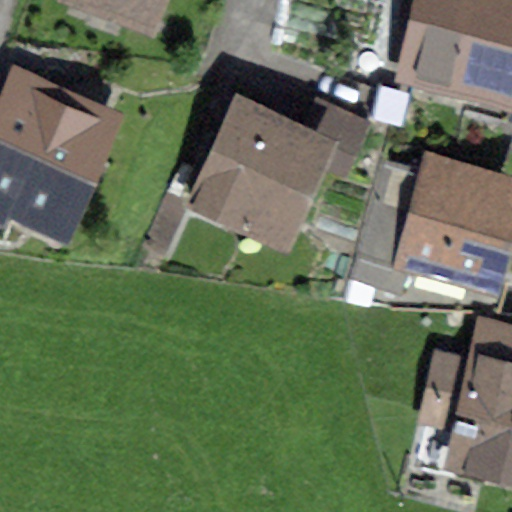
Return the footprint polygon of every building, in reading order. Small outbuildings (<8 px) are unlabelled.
[(165,0),(112,0),(153,23),(165,0)] [(511,55),(511,0),(422,0),(405,70),(502,95),(511,55)] [(328,117),(229,79),(188,188),(286,226),(328,117)] [(97,122),(10,82),(0,103),(0,198),(50,222),(97,122)] [(444,292),(477,186),(386,158),(353,264),(444,292)] [(511,511),(511,349),(469,340),(434,495),(511,511)]
